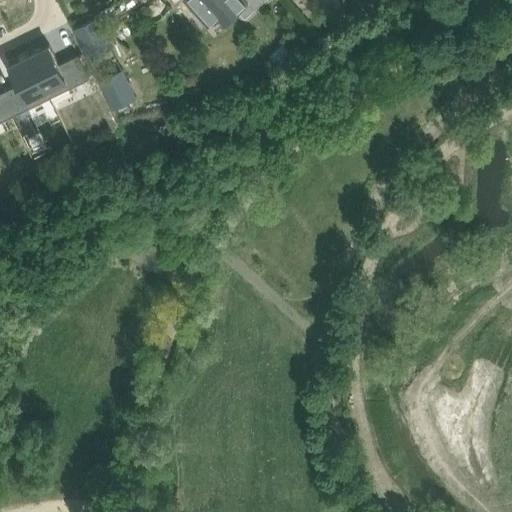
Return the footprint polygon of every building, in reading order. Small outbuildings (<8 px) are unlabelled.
[(181,0),(178,3),(202,29),(219,14),(224,21),(246,1),(253,9),(262,0),(181,0)] [(285,10),(271,16),(276,26),(290,20),(285,10)] [(96,15),(74,26),(88,56),(110,46),(96,15)] [(51,35),(30,44),(46,79),(65,70),(70,80),(90,70),(79,46),(60,55),(51,35)] [(283,43),(270,54),(280,66),(293,55),(283,43)] [(19,74),(0,83),(11,107),(32,98),(27,88),(46,79),(30,44),(10,54),(19,74)] [(113,106),(136,96),(122,67),(100,78),(113,106)] [(0,112),(11,107),(0,83),(0,112)]
